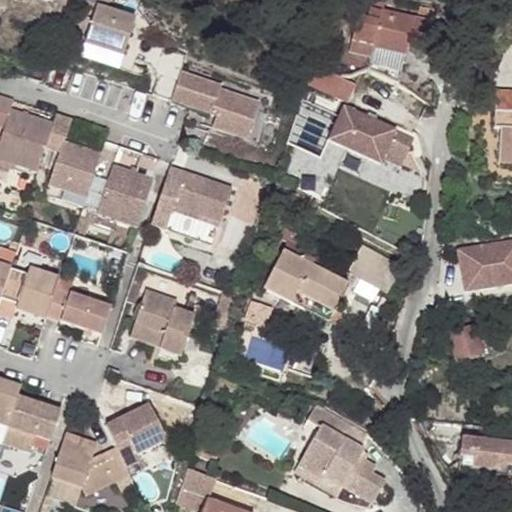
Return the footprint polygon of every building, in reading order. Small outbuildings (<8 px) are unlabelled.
[(47,0),(3,0),(1,11),(42,22),(47,0)] [(136,18),(101,6),(89,42),(124,54),(136,18)] [(408,39),(423,43),(429,19),(384,8),(381,10),(370,7),(367,17),(358,15),(351,43),(373,48),(368,69),(366,72),(397,85),(398,82),(406,46),(408,39)] [(342,22),(333,20),(330,33),(339,35),(342,22)] [(408,39),(406,46),(421,49),(423,43),(408,39)] [(168,56),(152,89),(169,97),(184,64),(168,56)] [(355,83),(313,67),(307,86),(349,102),(355,83)] [(221,86),(182,73),(172,101),(190,106),(215,115),(212,125),(248,137),(262,96),(222,83),(221,86)] [(511,156),(511,90),(495,90),(493,128),(499,129),(505,129),(505,156),(511,156)] [(0,130),(2,131),(0,138),(0,162),(13,167),(37,174),(48,141),(53,126),(10,112),(12,101),(0,97),(0,130)] [(396,133),(345,107),(328,140),(380,165),(383,159),(396,133)] [(53,126),(48,141),(64,146),(73,120),(57,115),(53,126)] [(316,152),(327,137),(309,124),(298,138),(316,152)] [(505,129),(499,129),(498,165),(511,165),(511,156),(505,156),(505,129)] [(396,133),(383,159),(402,168),(414,141),(396,133)] [(64,146),(50,189),(65,194),(62,204),(83,211),(86,202),(102,159),(64,146)] [(13,167),(0,162),(0,169),(11,173),(13,167)] [(137,227),(154,177),(117,165),(98,214),(137,227)] [(184,174),(170,170),(151,226),(166,231),(174,207),(221,222),(232,189),(184,174)] [(174,207),(166,231),(214,246),(221,222),(174,207)] [(511,243),(458,250),(466,292),(511,286),(511,243)] [(400,256),(378,245),(371,258),(394,270),(400,256)] [(0,253),(0,301),(11,267),(15,253),(1,248),(0,253)] [(347,283),(283,250),(264,289),(291,302),(295,293),(333,313),(347,283)] [(17,309),(45,318),(55,289),(59,278),(29,268),(27,273),(11,267),(0,301),(0,311),(15,317),(17,309)] [(45,318),(100,335),(110,306),(55,289),(45,318)] [(295,293),(291,302),(328,321),(333,313),(295,293)] [(176,304),(145,294),(130,339),(181,356),(194,317),(174,311),(176,304)] [(17,309),(15,317),(43,325),(45,318),(17,309)] [(446,333),(450,347),(477,331),(475,323),(446,333)] [(484,355),(477,331),(450,347),(455,364),(484,355)] [(0,423),(6,426),(16,396),(19,387),(0,381),(0,423)] [(49,441),(59,411),(16,396),(6,426),(1,442),(28,452),(34,436),(49,441)] [(318,402),(305,397),(297,409),(309,417),(318,402)] [(318,402),(309,417),(321,425),(307,447),(297,462),(320,477),(324,472),(343,485),(372,503),(385,481),(372,472),(376,466),(360,456),(363,450),(359,447),(368,434),(318,402)] [(144,404),(103,424),(115,448),(121,460),(155,443),(159,441),(161,436),(144,404)] [(321,425),(309,417),(294,438),(307,447),(321,425)] [(65,432),(51,476),(81,487),(85,495),(128,474),(121,460),(115,448),(100,455),(104,463),(96,466),(89,463),(91,458),(96,442),(65,432)] [(511,444),(486,442),(464,439),(462,457),(474,458),(473,470),(498,472),(499,464),(511,465),(511,444)] [(100,455),(91,458),(89,463),(96,466),(104,463),(100,455)] [(320,477),(297,462),(293,468),(335,496),(343,485),(324,472),(320,477)] [(188,471),(180,495),(206,504),(207,500),(215,481),(188,471)] [(239,511),(207,500),(206,504),(202,511),(239,511)]
